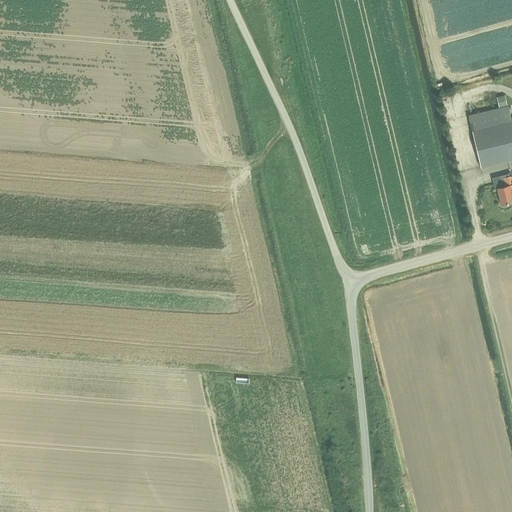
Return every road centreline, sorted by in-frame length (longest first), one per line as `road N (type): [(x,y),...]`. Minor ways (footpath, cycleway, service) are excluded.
road 1 (unclassified): [(349,278),(232,0)]
road 2 (tertiary): [(368,511),(349,278)]
road 3 (tertiary): [(349,278),(511,235)]
